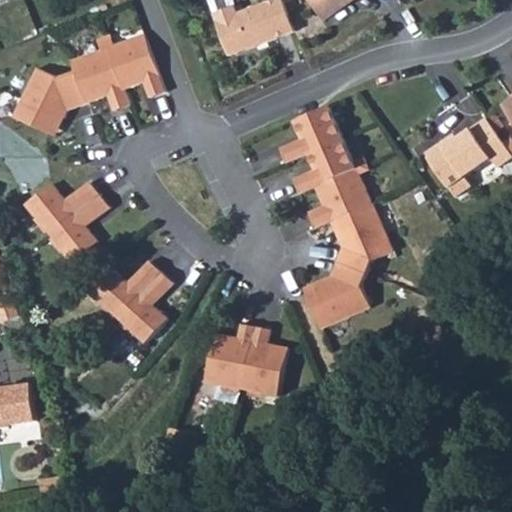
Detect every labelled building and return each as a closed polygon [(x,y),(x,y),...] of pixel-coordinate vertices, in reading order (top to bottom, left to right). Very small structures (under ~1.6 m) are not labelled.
[(210,0),(216,14),(237,6),(234,0),(210,0)] [(233,56),(298,32),(284,0),(275,0),(240,13),(237,6),(216,14),(233,56)] [(311,0),(326,20),(352,2),(350,0),(311,0)] [(37,36),(32,20),(18,25),(24,41),(37,36)] [(152,98),(169,92),(147,34),(117,46),(113,35),(107,38),(127,90),(141,85),(139,80),(145,78),(152,98)] [(127,90),(107,38),(101,40),(105,50),(74,61),(78,72),(91,104),(106,98),(104,93),(110,91),(117,112),(133,106),(127,90)] [(41,69),(19,118),(53,133),(61,116),(68,118),(71,111),(91,104),(78,72),(62,78),(41,69)] [(346,139),(331,106),(303,119),(307,127),(300,130),(305,140),(283,149),(289,164),(311,154),(346,139)] [(61,116),(53,133),(60,136),(68,118),(61,116)] [(511,151),(504,140),(488,118),(459,139),(447,147),(443,143),(428,153),(459,197),(474,187),(468,177),(494,159),(500,168),(511,159),(511,151)] [(297,122),(300,130),(307,127),(303,119),(297,122)] [(443,143),(447,147),(459,139),(456,134),(443,143)] [(346,139),(311,154),(318,171),(296,180),(303,194),(318,187),(368,164),(365,158),(356,162),(346,139)] [(318,229),(334,222),(340,218),(374,203),(361,175),(371,170),(368,164),(318,187),(324,201),(330,198),(333,203),(312,213),(318,229)] [(71,201),(58,185),(33,206),(56,235),(104,196),(94,183),(71,201)] [(56,235),(78,263),(104,243),(91,227),(114,208),(104,196),(56,235)] [(370,274),(375,261),(396,252),(374,203),(340,218),(348,236),(341,239),(345,248),(339,263),(370,274)] [(334,222),(341,239),(348,236),(340,218),(334,222)] [(370,274),(387,280),(392,268),(375,261),(370,274)] [(124,319),(166,272),(153,262),(133,283),(118,270),(96,294),(124,319)] [(310,296),(325,330),(374,308),(365,287),(370,274),(339,263),(334,277),(337,284),(310,296)] [(2,267),(0,267),(0,316),(2,323),(21,317),(2,267)] [(486,271),(468,289),(484,305),(502,287),(486,271)] [(178,284),(166,272),(124,319),(151,343),(173,320),(157,306),(178,284)] [(307,289),(309,294),(310,296),(337,284),(334,277),(307,289)] [(502,287),(484,305),(493,314),(511,296),(502,287)] [(247,390),(259,327),(245,325),(240,347),(235,345),(237,338),(220,334),(211,383),(221,385),(243,389),(247,390)] [(274,330),(259,327),(247,390),(283,397),(292,348),(276,345),(274,353),(269,352),(274,330)] [(0,388),(0,427),(9,427),(9,425),(38,421),(33,384),(0,388)] [(243,389),(221,385),(218,399),(240,404),(243,389)] [(183,452),(189,432),(174,428),(168,447),(183,452)] [(42,481),(45,494),(65,490),(63,478),(42,481)]
